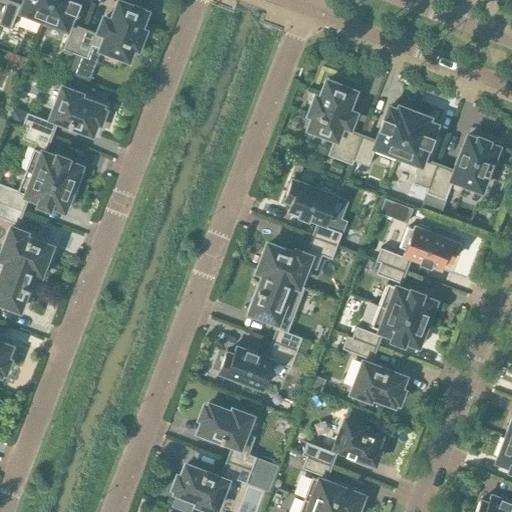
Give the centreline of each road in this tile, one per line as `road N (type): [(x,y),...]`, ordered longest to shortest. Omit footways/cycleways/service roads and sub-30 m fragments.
road 1 (residential): [(0,509),(198,0)]
road 2 (residential): [(114,511),(302,20)]
road 3 (residential): [(420,511),(511,273)]
road 4 (residential): [(302,20),(511,101)]
road 5 (residential): [(511,45),(394,0)]
